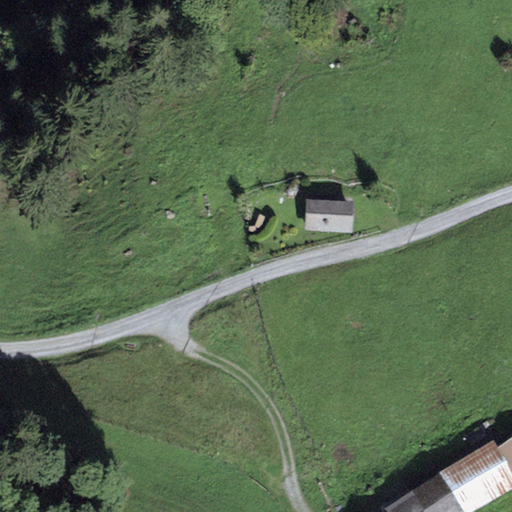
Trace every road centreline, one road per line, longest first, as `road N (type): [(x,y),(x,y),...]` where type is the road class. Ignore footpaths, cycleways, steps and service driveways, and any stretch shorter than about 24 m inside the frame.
road 1 (primary): [(282,511),(215,394),(125,197),(72,0)]
road 2 (track): [(511,195),(97,336),(0,350)]
road 3 (track): [(304,511),(272,412),(245,378),(175,335),(166,313)]
